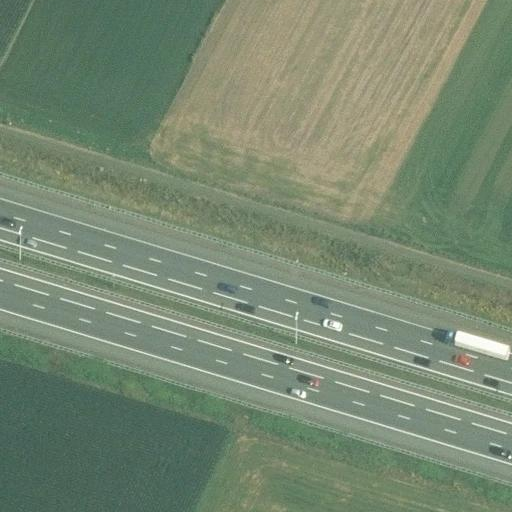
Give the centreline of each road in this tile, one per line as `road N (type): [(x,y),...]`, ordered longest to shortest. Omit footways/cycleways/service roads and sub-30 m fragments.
road 1 (motorway): [(511,378),(0,223)]
road 2 (motorway): [(0,290),(511,444)]
